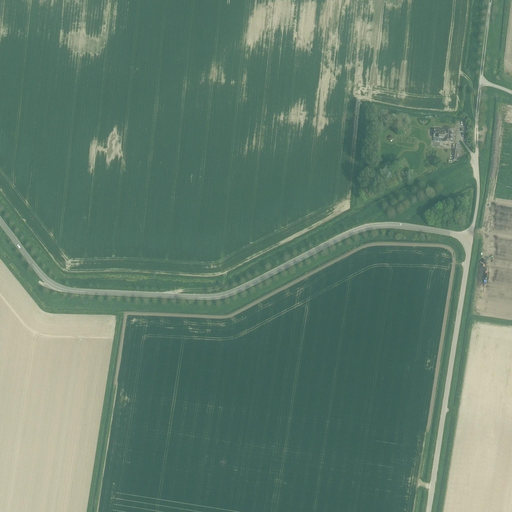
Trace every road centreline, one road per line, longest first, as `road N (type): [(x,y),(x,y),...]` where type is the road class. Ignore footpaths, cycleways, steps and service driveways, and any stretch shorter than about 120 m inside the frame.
road 1 (unclassified): [(470,238),(368,227),(230,294),(155,295),(58,288),(0,220)]
road 2 (unclassified): [(430,511),(470,238)]
road 3 (unclassified): [(470,238),(482,63)]
road 4 (track): [(470,238),(483,233),(499,113),(511,110)]
road 5 (track): [(368,227),(476,157)]
